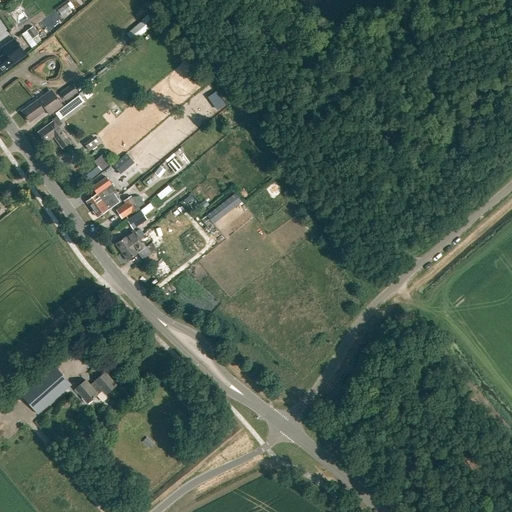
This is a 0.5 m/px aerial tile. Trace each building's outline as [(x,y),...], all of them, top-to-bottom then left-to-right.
[(125,33),(132,41),(148,28),(141,20),(125,33)] [(38,35),(32,27),(27,31),(32,39),(38,35)] [(0,57),(0,72),(13,63),(25,54),(14,39),(1,48),(5,54),(0,57)] [(75,84),(63,92),(69,100),(81,91),(75,84)] [(215,92),(209,96),(216,106),(222,102),(215,92)] [(23,112),(29,120),(30,122),(47,110),(50,116),(64,107),(55,93),(42,102),(40,100),(23,112)] [(79,96),(75,99),(80,106),(84,102),(79,96)] [(62,149),(70,144),(61,132),(58,127),(62,124),(57,116),(52,119),(54,122),(39,133),(45,142),(53,136),(54,137),(62,149)] [(142,149),(152,141),(149,136),(139,144),(142,149)] [(95,139),(84,146),(88,152),(99,145),(95,139)] [(128,155),(114,167),(119,173),(133,161),(128,155)] [(95,161),(81,172),(88,181),(102,170),(95,161)] [(152,174),(157,178),(164,170),(159,166),(152,174)] [(99,193),(98,193),(111,184),(106,177),(91,187),(96,194),(99,193)] [(86,202),(92,210),(94,208),(117,192),(111,184),(98,193),(99,193),(96,194),(86,202)] [(235,194),(206,216),(211,223),(237,203),(239,205),(242,202),(235,194)] [(94,208),(100,218),(118,204),(113,196),(94,208)] [(127,204),(117,210),(123,219),(139,208),(132,197),(125,201),(127,204)] [(141,210),(126,220),(133,229),(147,220),(141,210)] [(140,239),(121,252),(127,260),(133,256),(139,252),(143,257),(150,252),(150,253),(157,249),(156,247),(176,232),(171,225),(150,240),(152,242),(145,247),(140,239)] [(134,231),(115,244),(121,252),(140,239),(144,235),(143,234),(140,230),(135,233),(134,231)] [(53,363),(19,393),(37,414),(71,384),(53,363)] [(75,389),(87,403),(102,391),(105,394),(116,386),(105,372),(94,381),(95,382),(90,386),(85,380),(75,389)]
